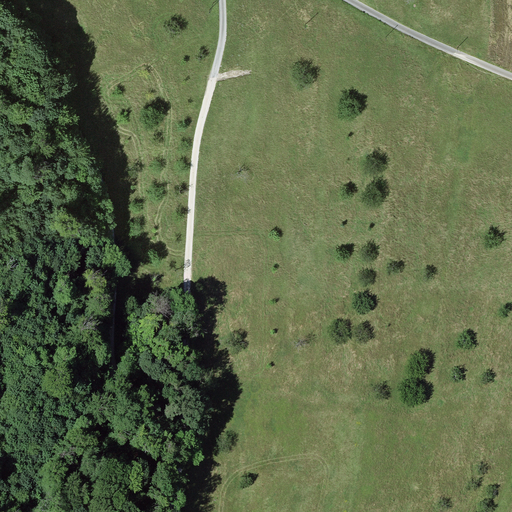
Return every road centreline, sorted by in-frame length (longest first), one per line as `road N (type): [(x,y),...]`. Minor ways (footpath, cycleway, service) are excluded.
road 1 (track): [(184,395),(138,400),(116,385),(112,242),(101,184),(67,117),(0,47)]
road 2 (track): [(221,0),(223,35),(192,194),(184,395)]
road 3 (track): [(511,79),(347,0)]
